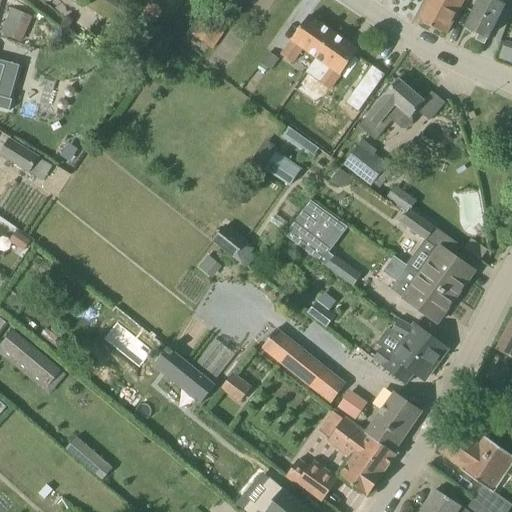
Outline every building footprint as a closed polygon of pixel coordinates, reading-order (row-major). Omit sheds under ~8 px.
[(217,0),(192,35),(212,49),(247,0),(217,0)] [(447,35),(463,0),(429,0),(419,21),(447,35)] [(481,0),(467,27),(480,34),(476,40),(485,45),(506,4),(503,2),(503,0),(481,0)] [(14,9),(3,34),(22,42),(23,38),(33,17),(14,9)] [(319,55),(335,34),(310,16),(283,54),(294,62),(306,45),(319,55)] [(358,51),(335,34),(319,55),(307,71),(331,89),(358,51)] [(511,43),(503,42),(500,58),(511,59),(511,43)] [(271,72),(280,59),(269,51),(260,64),(271,72)] [(414,122),(413,116),(425,102),(399,79),(368,115),(359,126),(376,141),(393,121),(402,129),(409,129),(414,122)] [(356,90),(346,103),(358,112),(368,99),(356,90)] [(29,172),(38,156),(10,138),(0,154),(29,172)] [(297,148),(312,158),(319,148),(303,138),(297,148)] [(343,166),(371,186),(387,163),(375,155),(378,151),(362,140),(343,166)] [(265,171),(288,186),(300,168),(276,153),(265,171)] [(338,167),(330,180),(345,189),(353,176),(338,167)] [(396,186),(386,199),(408,215),(412,210),(414,206),(417,202),(396,186)] [(315,233),(327,218),(316,210),(293,242),(318,260),(330,244),(315,233)] [(439,250),(435,256),(428,251),(417,253),(408,265),(421,275),(454,300),(475,272),(450,254),(458,244),(412,210),(408,215),(402,223),(439,250)] [(211,241),(234,259),(247,269),(260,251),(247,241),(225,224),(211,241)] [(221,268),(207,256),(197,268),(211,280),(221,268)] [(329,269),(345,280),(354,287),(361,277),(336,259),(329,269)] [(438,323),(454,300),(421,275),(404,299),(438,323)] [(307,314),(326,328),(336,314),(317,301),(307,314)] [(448,349),(421,330),(399,318),(392,331),(388,328),(376,344),(383,349),(374,360),(406,385),(415,373),(425,381),(448,349)] [(511,325),(507,336),(503,338),(501,342),(501,347),(499,350),(511,356),(511,325)] [(330,404),(347,383),(277,328),(261,349),(330,404)] [(12,329),(0,343),(0,346),(48,386),(61,370),(12,329)] [(207,400),(221,383),(187,356),(173,373),(207,400)] [(350,388),(337,406),(355,419),(368,402),(350,388)] [(368,429),(395,451),(422,413),(393,393),(368,429)] [(394,453),(395,451),(368,429),(366,432),(347,416),(329,438),(336,443),(353,458),(339,476),(344,480),(367,496),(388,467),(397,455),(394,453)] [(484,486),(472,501),(486,511),(508,511),(511,507),(511,504),(493,492),(511,464),(511,456),(484,436),(479,444),(455,428),(439,452),(464,469),(462,471),(484,486)] [(77,437),(67,449),(103,480),(113,468),(77,437)] [(308,467),(298,460),(287,477),(322,502),(338,479),(313,461),(308,467)] [(313,511),(270,477),(263,486),(268,490),(257,504),(252,500),(244,510),(246,511),(313,511)] [(436,490),(421,511),(486,511),(472,501),(465,509),(436,490)]
